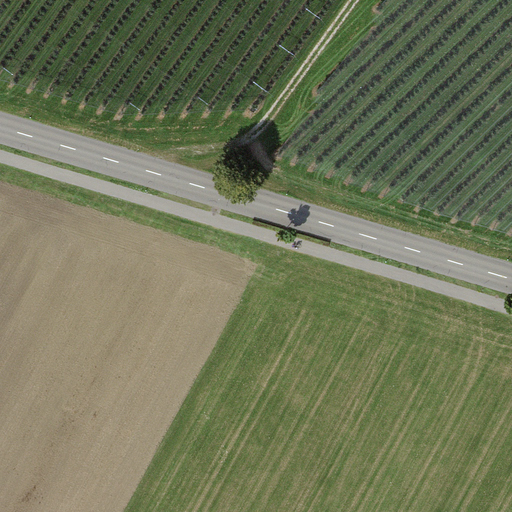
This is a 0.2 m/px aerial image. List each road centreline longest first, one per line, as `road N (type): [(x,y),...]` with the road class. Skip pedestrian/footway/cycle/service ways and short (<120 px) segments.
road 1 (tertiary): [(0,128),(511,280)]
road 2 (track): [(356,0),(249,136),(115,163)]
road 3 (track): [(249,136),(267,167),(312,193),(511,252)]
